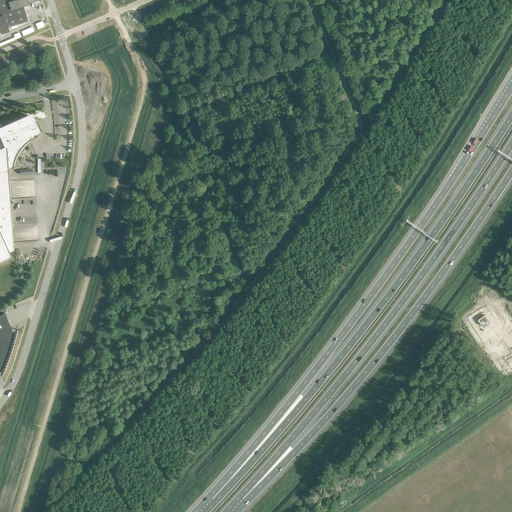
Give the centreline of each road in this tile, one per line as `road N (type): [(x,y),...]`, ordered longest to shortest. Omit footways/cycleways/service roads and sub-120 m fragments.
road 1 (motorway): [(511,86),(353,319),(203,508)]
road 2 (motorway): [(511,114),(353,342),(203,508)]
road 3 (motorway): [(235,506),(363,352),(511,144)]
road 4 (motorway): [(235,506),(383,351),(511,170)]
road 5 (unclassified): [(74,85),(78,176),(16,379),(0,404)]
